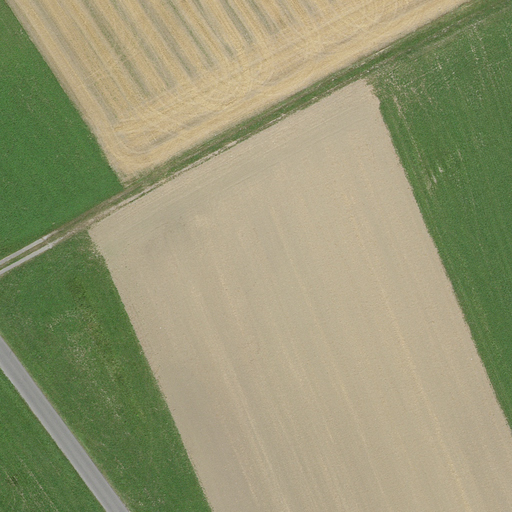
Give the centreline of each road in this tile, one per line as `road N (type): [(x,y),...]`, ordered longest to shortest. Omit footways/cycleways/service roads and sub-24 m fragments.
road 1 (track): [(503,0),(92,210),(0,266)]
road 2 (unclassified): [(118,511),(0,348)]
